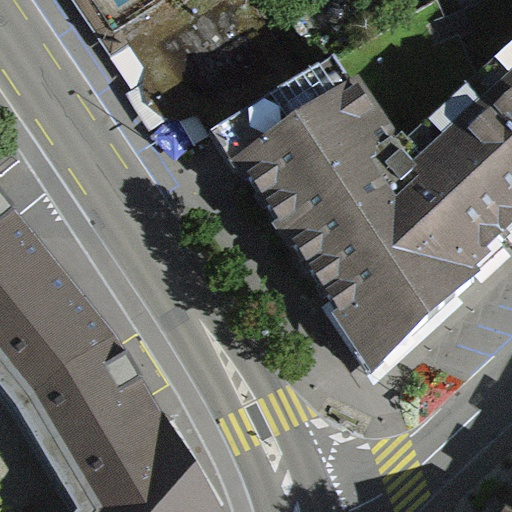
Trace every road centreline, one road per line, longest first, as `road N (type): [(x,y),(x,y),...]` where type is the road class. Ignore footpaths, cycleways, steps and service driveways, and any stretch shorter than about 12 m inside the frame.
road 1 (secondary): [(295,511),(263,421),(0,24)]
road 2 (tertiary): [(511,380),(402,481),(333,511)]
